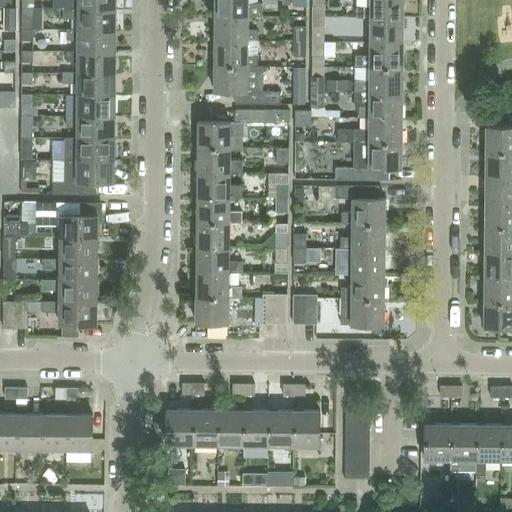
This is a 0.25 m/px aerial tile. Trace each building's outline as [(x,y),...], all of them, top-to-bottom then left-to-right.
[(115,8),(114,0),(52,0),(52,8),(62,8),(78,8),(115,8)] [(214,0),(214,16),(247,16),(247,17),(257,17),(257,6),(247,5),(247,0),(214,0)] [(403,17),(402,0),(370,0),(370,7),(355,7),(355,18),(370,18),(370,17),(403,17)] [(32,29),(32,19),(33,8),(22,7),(21,29),(32,29)] [(15,29),(15,18),(15,8),(4,8),(4,29),(15,29)] [(115,8),(78,8),(62,8),(62,18),(78,19),(78,30),(115,30),(115,8)] [(247,16),(214,16),(214,41),(247,41),(247,42),(257,42),(257,30),(247,30),(247,17),(247,16)] [(403,43),(403,17),(370,17),(370,18),(370,43),(403,43)] [(305,27),(292,27),(292,42),(305,42),(305,27)] [(323,42),(323,29),(323,27),(311,27),(311,42),(323,42)] [(32,41),(32,29),(21,29),(21,40),(32,41)] [(78,30),(66,29),(66,39),(78,40),(77,51),(114,52),(115,30),(78,30)] [(15,51),(15,40),(4,40),(4,51),(15,51)] [(247,41),(214,41),(214,66),(247,66),(257,66),(257,56),(247,56),(247,42),(247,41)] [(305,57),(305,42),(292,42),(292,56),(305,57)] [(311,42),(311,57),(323,57),(323,42),(311,42)] [(402,68),(403,43),(370,43),(369,56),(355,56),(355,67),(402,68)] [(21,51),(21,62),(32,62),(32,51),(21,51)] [(65,52),(65,62),(77,62),(77,73),(114,73),(114,52),(77,51),(77,52),(65,52)] [(15,72),(15,61),(4,61),(3,72),(15,72)] [(247,66),(214,66),(213,92),(234,92),(234,104),(279,104),(280,92),(261,92),(261,67),(257,66),(247,66)] [(402,93),(402,68),(355,67),(357,68),(357,80),(355,80),(355,92),(402,93)] [(21,73),(21,84),(32,84),(32,73),(21,73)] [(114,73),(77,73),(62,73),(61,83),(77,84),(77,95),(114,95),(114,73)] [(311,92),(323,92),(323,77),(311,77),(311,92)] [(323,107),(323,92),(311,92),(311,107),(323,107)] [(402,118),(402,93),(355,92),(354,106),(358,114),(358,118),(369,118),(402,118)] [(21,94),(21,105),(32,105),(32,94),(21,94)] [(68,95),(68,116),(77,116),(114,116),(114,95),(77,95),(68,95)] [(263,123),(263,111),(234,111),(233,123),(263,123)] [(311,111),(295,111),(295,125),(311,126),(311,111)] [(32,137),(31,127),(31,116),(21,115),(21,127),(21,137),(32,137)] [(114,116),(77,116),(66,116),(66,126),(77,126),(77,137),(114,138),(114,116)] [(401,143),(402,118),(369,118),(369,130),(352,130),(352,143),(401,143)] [(230,122),(197,122),(197,148),(230,148),(242,148),(242,137),(230,137),(230,122)] [(511,126),(486,127),(486,152),(511,152),(511,126)] [(31,153),(32,137),(21,137),(20,159),(42,159),(42,153),(31,153)] [(113,160),(114,138),(77,137),(63,138),(63,159),(113,160)] [(401,168),(401,143),(352,143),(352,168),(335,168),(334,180),(388,181),(388,168),(401,168)] [(230,148),(197,148),(197,173),(229,173),(241,173),(241,160),(229,161),(230,148)] [(288,148),(287,148),(276,148),(276,163),(288,163),(288,148)] [(511,152),(486,152),(485,177),(511,177),(511,152)] [(113,182),(113,160),(63,159),(64,181),(52,181),(52,193),(94,194),(95,182),(113,182)] [(229,173),(197,173),(197,198),(229,198),(241,198),(241,185),(229,185),(229,173)] [(511,201),(511,177),(485,177),(485,202),(511,201)] [(288,184),(287,184),(275,184),(275,198),(288,198),(288,184)] [(377,198),(377,188),(377,186),(334,187),(334,198),(352,199),(352,198),(377,198)] [(229,198),(197,198),(197,222),(229,223),(240,224),(241,212),(229,212),(229,198)] [(288,213),(288,198),(275,198),(275,213),(288,213)] [(352,198),(352,199),(352,213),(340,213),(340,225),(352,224),(385,224),(385,198),(377,198),(352,198)] [(511,201),(485,202),(485,227),(511,226),(511,201)] [(79,215),(79,202),(36,202),(36,215),(35,226),(60,226),(60,237),(97,237),(97,215),(79,215)] [(3,237),(14,237),(14,223),(13,223),(13,214),(3,214),(3,237)] [(229,248),(229,223),(197,222),(196,247),(229,248)] [(385,224),(352,224),(352,238),(339,238),(339,250),(352,250),(352,249),(385,249),(385,224)] [(511,252),(511,226),(485,227),(485,252),(511,252)] [(287,234),(275,234),(275,248),(287,248),(287,234)] [(293,248),(306,248),(306,234),(294,234),(293,248)] [(14,248),(14,237),(3,237),(3,248),(14,248)] [(97,259),(97,237),(60,237),(60,259),(97,259)] [(229,248),(196,247),(196,272),(229,273),(242,274),(242,262),(229,261),(229,248)] [(287,263),(287,248),(275,248),(275,263),(287,263)] [(306,263),(306,248),(293,248),(293,263),(306,263)] [(352,249),(352,250),(352,263),(340,263),(340,275),(352,276),(352,274),(384,274),(385,249),(352,249)] [(511,252),(485,252),(484,277),(511,277),(511,252)] [(14,280),(14,270),(14,259),(3,259),(3,280),(14,280)] [(97,259),(60,259),(41,259),(41,269),(60,270),(60,280),(97,281),(97,259)] [(229,273),(196,272),(196,298),(228,298),(240,298),(241,287),(228,287),(229,273)] [(384,274),(352,274),(352,276),(351,288),(339,288),(340,300),(351,299),(384,299),(384,274)] [(511,277),(484,277),(484,302),(511,302),(511,277)] [(96,302),(97,281),(60,280),(41,280),(41,291),(60,291),(60,302),(96,302)] [(274,324),(275,295),(263,295),(263,324),(274,324)] [(287,295),(286,295),(275,295),(274,324),(287,324),(287,295)] [(304,324),(305,295),(293,295),(293,324),(304,324)] [(304,324),(316,324),(317,295),(305,295),(304,324)] [(228,323),(228,298),(196,298),(196,323),(228,323)] [(384,299),(351,299),(351,313),(339,313),(339,325),(351,325),(351,324),(384,325),(384,299)] [(15,328),(15,302),(3,301),(3,328),(15,328)] [(15,328),(26,328),(27,328),(27,302),(15,302),(15,328)] [(96,325),(96,302),(60,302),(41,302),(41,312),(60,312),(59,325),(96,325)] [(511,302),(484,302),(484,328),(511,327),(511,302)] [(193,395),(193,383),(181,383),(181,395),(193,395)] [(204,395),(204,384),(193,383),(193,395),(204,395)] [(243,396),(243,384),(232,384),(231,396),(243,396)] [(254,396),(254,384),(243,384),(243,396),(254,396)] [(281,396),(294,396),(294,384),(282,384),(281,396)] [(294,384),(294,396),(305,396),(305,384),(294,384)] [(439,398),(452,398),(452,386),(439,386),(439,398)] [(452,386),(452,398),(461,398),(462,386),(452,386)] [(501,398),(502,387),(489,386),(489,398),(501,398)] [(511,398),(511,386),(502,387),(501,398),(511,398)] [(4,399),(16,399),(16,387),(4,387),(4,388),(4,399)] [(27,400),(27,389),(27,387),(16,387),(16,399),(27,400)] [(67,400),(67,388),(55,388),(54,400),(67,400)] [(77,400),(77,389),(77,388),(67,388),(67,400),(77,400)] [(370,417),(370,405),(346,405),(346,417),(370,417)] [(192,445),(193,409),(166,409),(166,445),(192,445)] [(218,445),(218,409),(193,409),(192,445),(218,445)] [(243,446),(243,410),(218,409),(218,445),(243,446)] [(268,446),(269,410),(243,410),(243,446),(268,446)] [(293,446),(294,410),(269,410),(268,446),(293,446)] [(294,410),(293,446),(320,446),(320,410),(294,410)] [(0,449),(16,449),(16,413),(0,413),(0,449)] [(41,450),(41,414),(16,413),(16,449),(41,450)] [(66,450),(67,414),(41,414),(41,450),(66,450)] [(67,414),(66,450),(92,450),(93,414),(67,414)] [(370,429),(370,417),(346,417),(346,429),(370,429)] [(451,460),(451,424),(424,424),(424,460),(451,460)] [(476,460),(476,424),(451,424),(451,460),(476,460)] [(501,461),(501,425),(476,424),(476,460),(476,476),(486,476),(486,461),(501,461)] [(511,460),(511,424),(501,425),(501,461),(511,460)] [(369,441),(370,429),(346,429),(346,441),(369,441)] [(369,453),(369,441),(346,441),(345,453),(369,453)] [(369,465),(369,453),(345,453),(345,465),(369,465)] [(369,477),(369,465),(345,465),(345,477),(369,477)]
